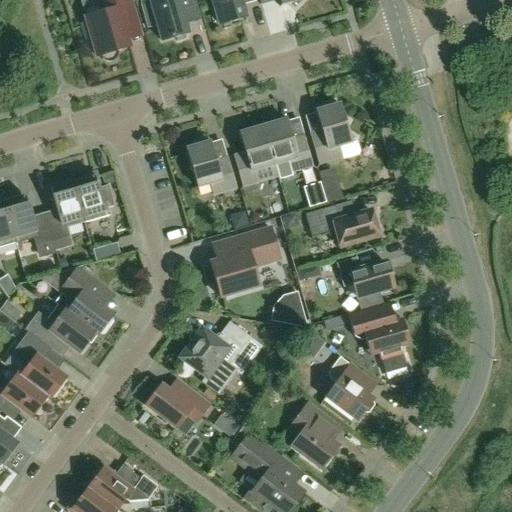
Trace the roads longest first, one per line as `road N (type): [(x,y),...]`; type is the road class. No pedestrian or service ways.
road 1 (tertiary): [(388,511),(467,406),(483,340),(480,300),(401,30)]
road 2 (residential): [(22,511),(158,325),(164,305),(164,281),(113,115)]
road 3 (residential): [(113,115),(401,30)]
